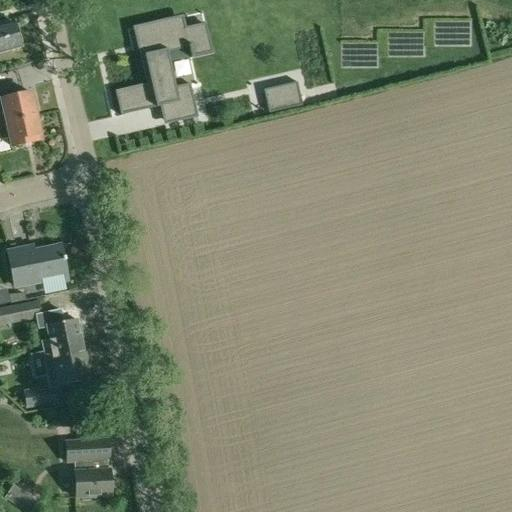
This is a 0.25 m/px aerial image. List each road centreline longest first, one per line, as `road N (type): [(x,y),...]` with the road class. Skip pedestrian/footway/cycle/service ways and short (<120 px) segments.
road 1 (residential): [(91,180),(154,511)]
road 2 (residential): [(47,0),(91,180)]
